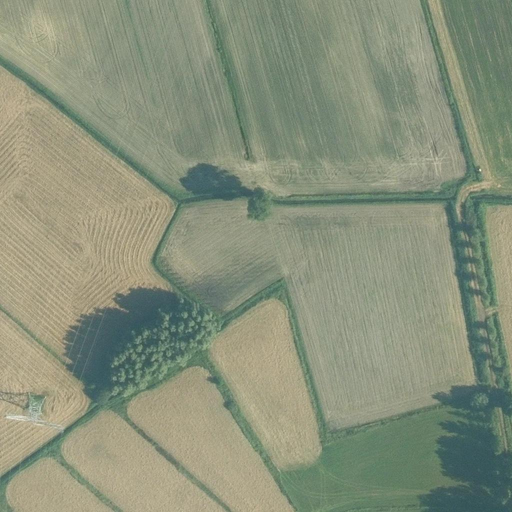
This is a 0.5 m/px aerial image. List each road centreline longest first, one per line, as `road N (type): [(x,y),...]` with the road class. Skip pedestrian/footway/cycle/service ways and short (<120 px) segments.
road 1 (track): [(511,488),(460,193),(479,186)]
road 2 (track): [(511,507),(380,503),(338,511)]
